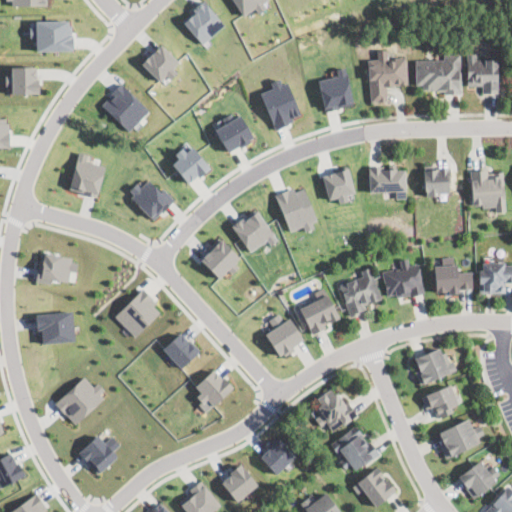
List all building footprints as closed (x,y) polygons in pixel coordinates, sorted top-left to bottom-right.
[(224,23),(203,0),(201,0),(180,19),(202,43),(224,23)] [(233,0),(242,15),(254,7),(257,12),(269,5),(266,0),(233,0)] [(35,36),(35,50),(71,49),(70,19),(31,20),(31,36),(35,36)] [(180,63),(160,42),(140,61),(160,82),(180,63)] [(388,48),(389,59),(395,59),(395,56),(406,55),(408,83),(387,85),(388,100),(372,101),(371,78),(369,78),(368,65),(371,65),(371,59),(378,58),(377,49),(388,48)] [(461,52),(462,93),(445,93),(444,90),(436,91),(436,89),(423,89),(422,84),(417,84),(416,59),(444,58),(444,53),(461,52)] [(499,93),(482,92),(482,86),(466,85),(467,52),(477,52),(477,58),(498,58),(498,78),(499,78),(499,93)] [(39,92),(39,78),(35,78),(35,65),(9,65),(10,74),(4,74),(4,84),(10,84),(10,92),(39,92)] [(317,78),(323,109),(352,104),(345,66),(335,68),(336,75),(317,78)] [(300,116),(283,75),(270,80),(272,86),(259,91),(273,126),(300,116)] [(128,130),(149,108),(120,82),(100,103),(128,130)] [(253,137),(240,114),(214,128),(227,151),(253,137)] [(0,146),(8,146),(7,116),(0,116),(0,146)] [(183,148),(169,161),(189,183),(209,165),(191,145),(185,150),(183,148)] [(106,165),(98,193),(97,193),(96,196),(83,193),(83,192),(69,188),(78,151),(87,153),(85,160),(106,165)] [(354,191),(346,163),(333,167),(334,171),(321,174),(328,199),(336,197),(337,202),(348,199),(346,194),(354,191)] [(396,163),(396,166),(397,166),(397,169),(405,169),(406,178),(407,178),(408,197),(396,198),(396,190),(370,191),(369,165),(380,165),(380,167),(389,167),(389,163),(396,163)] [(437,164),(437,167),(449,166),(451,191),(441,192),(441,195),(426,196),(424,165),(437,164)] [(487,168),(488,172),(503,170),(506,210),(496,211),(495,206),(482,207),(482,204),(475,205),(474,203),(472,203),(470,169),(487,168)] [(148,178),(161,190),(163,188),(174,199),(163,210),(162,210),(154,219),(130,196),(133,194),(128,190),(136,182),(140,187),(148,178)] [(303,225),(304,230),(317,225),(303,186),(294,189),(293,186),(275,193),(288,230),(303,225)] [(278,238),(254,207),(230,225),(250,251),(266,238),(270,244),(278,238)] [(218,237),(221,240),(222,239),(240,258),(235,263),(239,267),(232,273),(228,269),(220,277),(202,258),(211,250),(208,247),(218,237)] [(76,272),(70,271),(68,282),(53,279),(52,283),(35,280),(41,252),(72,259),(71,261),(78,262),(76,272)] [(454,255),(455,263),(457,263),(458,272),(471,270),(473,287),(469,287),(469,288),(461,289),(461,288),(459,288),(459,291),(451,293),(444,294),(444,291),(437,292),(434,266),(443,265),(442,257),(454,255)] [(407,257),(409,265),(418,263),(424,292),(410,296),(409,294),(396,297),(395,293),(387,295),(382,271),(401,267),(399,259),(407,257)] [(505,261),(505,264),(511,264),(511,282),(505,282),(505,292),(480,292),(480,283),(479,283),(478,270),(483,270),(482,261),(505,261)] [(365,304),(366,307),(359,310),(360,312),(352,315),(340,282),(363,274),(361,269),(370,266),(382,298),(365,304)] [(323,287),(327,294),(328,294),(339,317),(330,322),(329,320),(324,323),(326,327),(312,333),(299,308),(317,299),(313,292),(323,287)] [(160,311),(135,336),(115,316),(142,288),(157,302),(154,305),(160,311)] [(74,340),(42,343),(41,329),(36,329),(35,313),(72,310),(74,340)] [(279,356),(265,333),(290,317),(304,340),(293,346),(294,347),(279,356)] [(198,351),(180,367),(163,348),(180,331),(198,351)] [(446,362),(452,360),(456,369),(420,383),(415,371),(419,369),(414,357),(439,347),(446,362)] [(221,378),(224,376),(233,388),(213,405),(207,398),(202,402),(196,396),(201,392),(195,385),(215,369),(221,378)] [(84,376),(93,386),(98,382),(104,389),(100,393),(104,398),(75,424),(55,402),(84,376)] [(450,405),(452,410),(436,417),(431,406),(426,408),(421,395),(451,383),(458,402),(450,405)] [(331,387),(335,393),(338,391),(343,397),(341,398),(344,403),(347,401),(357,414),(343,425),(342,423),(329,433),(325,427),(324,429),(315,418),(322,413),(318,407),(322,404),(318,398),(331,387)] [(472,427),(478,424),(482,433),(477,436),(480,441),(445,457),(439,444),(444,442),(439,431),(467,417),(472,427)] [(368,441),(369,440),(374,446),(375,445),(380,452),(367,462),(366,461),(354,470),(350,465),(344,469),(338,460),(343,456),(339,450),(336,453),(329,443),(357,423),(363,433),(362,434),(368,441)] [(117,456),(98,474),(78,452),(97,434),(117,456)] [(276,474),(260,456),(279,438),(296,455),(276,474)] [(0,457),(10,453),(11,453),(12,453),(16,462),(15,462),(16,463),(19,462),(25,475),(1,487),(0,485),(0,457)] [(479,459),(487,469),(492,465),(498,473),(493,476),(497,480),(473,498),(464,486),(465,486),(458,476),(479,459)] [(219,479),(236,500),(257,483),(240,462),(219,479)] [(395,492),(375,505),(363,488),(357,493),(352,485),(379,468),(395,492)] [(201,480),(205,486),(206,484),(221,505),(211,511),(187,511),(179,500),(191,491),(189,489),(201,480)] [(511,511),(487,511),(485,510),(509,484),(511,487),(511,511)] [(326,491),(342,511),(305,511),(298,502),(311,493),(316,499),(326,491)] [(48,511),(35,493),(7,511),(48,511)] [(149,511),(161,501),(171,511),(149,511)]
